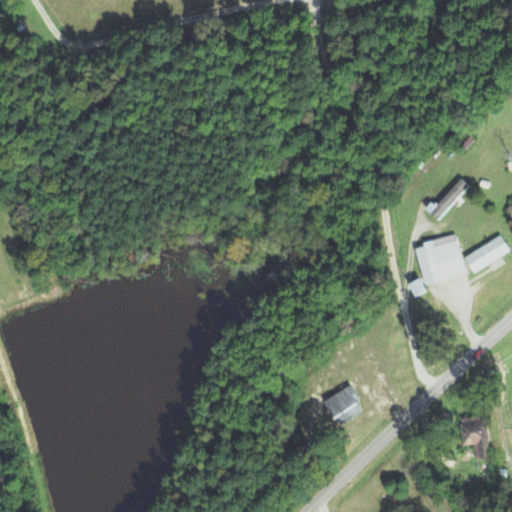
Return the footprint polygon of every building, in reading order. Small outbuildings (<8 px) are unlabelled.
[(434,200),(427,209),(441,220),(470,183),(462,177),(440,205),(434,200)] [(418,244),(427,284),(468,275),(459,235),(418,244)] [(511,250),(502,235),(466,257),(476,273),(511,250)] [(430,291),(424,277),(411,283),(417,297),(430,291)] [(331,397),(344,421),(366,410),(352,386),(331,397)] [(461,418),(464,446),(475,444),(477,459),(493,458),(488,415),(461,418)]
